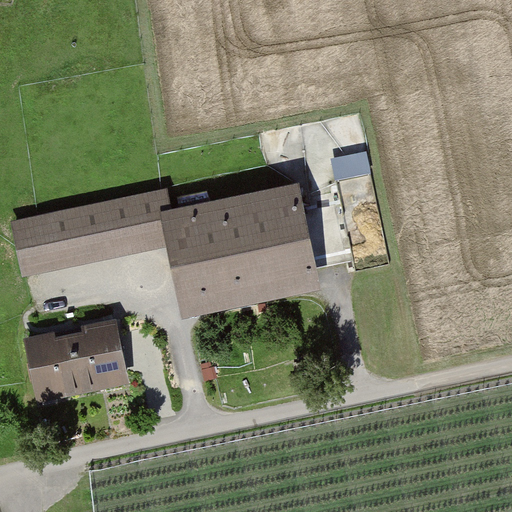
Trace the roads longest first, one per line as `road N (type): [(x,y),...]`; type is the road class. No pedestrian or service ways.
road 1 (residential): [(0,479),(380,398)]
road 2 (track): [(380,398),(511,370)]
